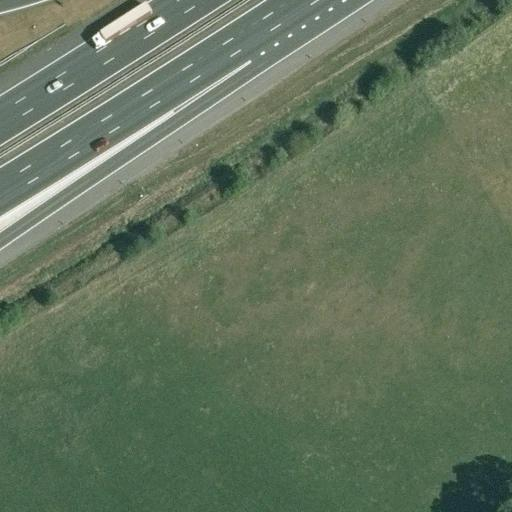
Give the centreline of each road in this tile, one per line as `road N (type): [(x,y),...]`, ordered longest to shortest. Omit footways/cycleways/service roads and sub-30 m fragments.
road 1 (motorway): [(0,243),(138,148),(237,43)]
road 2 (motorway): [(0,192),(237,43)]
road 3 (motorway): [(190,0),(0,123)]
